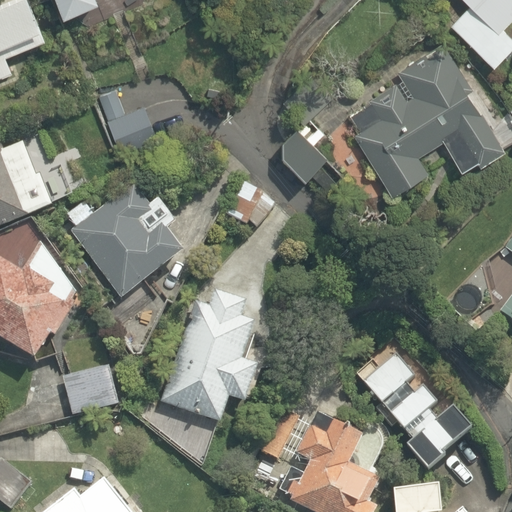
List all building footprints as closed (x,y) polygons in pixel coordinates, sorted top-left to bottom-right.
[(0,0),(0,71),(12,67),(6,53),(45,37),(29,0),(0,0)] [(56,0),(62,14),(102,0),(56,0)] [(448,31),(480,56),(494,67),(511,43),(511,33),(502,26),(511,13),(511,0),(462,0),(468,5),(448,31)] [(442,43),(392,72),(399,82),(366,101),(375,115),(350,130),(387,192),(422,171),(416,161),(445,144),(463,174),(505,149),(442,43)] [(132,76),(88,92),(112,155),(155,139),(132,76)] [(0,229),(54,206),(18,123),(0,130),(0,229)] [(273,147),(301,180),(326,158),(297,126),(273,147)] [(278,205),(237,183),(208,237),(249,259),(278,205)] [(135,217),(149,208),(135,187),(70,232),(117,301),(182,256),(160,223),(146,233),(135,217)] [(511,299),(500,312),(511,322),(511,225),(497,241),(506,250),(484,273),(511,299)] [(47,328),(54,332),(73,294),(0,257),(0,333),(35,351),(47,328)] [(227,398),(243,404),(269,328),(241,319),(246,304),(212,292),(207,307),(191,302),(157,401),(219,422),(227,398)] [(422,471),(428,465),(469,429),(388,338),(347,374),(406,440),(399,445),(422,471)] [(121,403),(106,362),(59,379),(73,420),(121,403)] [(367,499),(381,471),(353,457),(371,421),(300,385),(255,471),(265,476),(263,480),(274,486),(270,495),(302,511),(372,511),(377,504),(367,499)] [(33,482),(0,458),(0,501),(12,511),(33,482)] [(128,511),(103,477),(75,498),(71,492),(43,511),(128,511)] [(439,511),(437,484),(389,489),(390,511),(439,511)]
